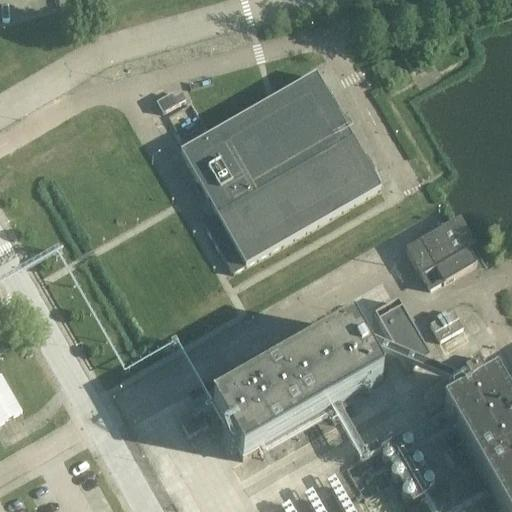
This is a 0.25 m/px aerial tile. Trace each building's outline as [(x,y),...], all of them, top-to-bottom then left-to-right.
[(380,193),(363,165),(315,80),(181,157),(217,221),(204,228),(232,278),(380,193)] [(171,98),(156,106),(162,117),(185,104),(181,97),(173,102),(171,98)] [(452,228),(421,246),(436,272),(444,287),(477,268),(467,252),(466,253),(452,228)] [(436,272),(421,246),(420,245),(405,254),(420,281),(436,272)] [(431,361),(399,305),(375,318),(399,361),(406,374),(406,375),(407,375),(416,370),(431,361)] [(440,345),(463,333),(453,315),(430,328),(440,345)] [(363,353),(359,346),(351,333),(212,412),(242,463),(381,384),(363,353)] [(364,343),(359,346),(363,353),(364,352),(406,374),(407,375),(461,402),(463,405),(469,401),(467,396),(416,370),(399,361),(364,343)] [(279,373),(269,355),(241,372),(251,389),(279,373)] [(478,360),(464,368),(471,380),(485,372),(478,360)] [(3,377),(0,378),(0,426),(24,414),(3,377)] [(511,377),(496,387),(511,413),(511,377)] [(511,511),(511,419),(493,388),(442,417),(496,511),(511,511)] [(208,430),(201,418),(181,429),(188,441),(208,430)]
